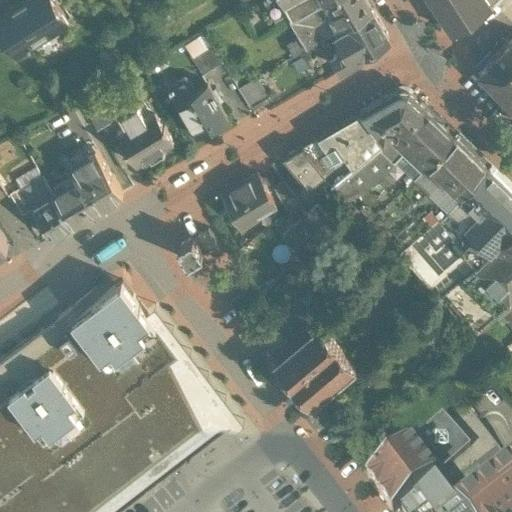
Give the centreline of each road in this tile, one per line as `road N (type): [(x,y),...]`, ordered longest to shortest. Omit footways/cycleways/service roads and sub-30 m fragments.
road 1 (residential): [(121,224),(423,53)]
road 2 (residential): [(121,224),(273,421)]
road 3 (residential): [(423,53),(511,147)]
